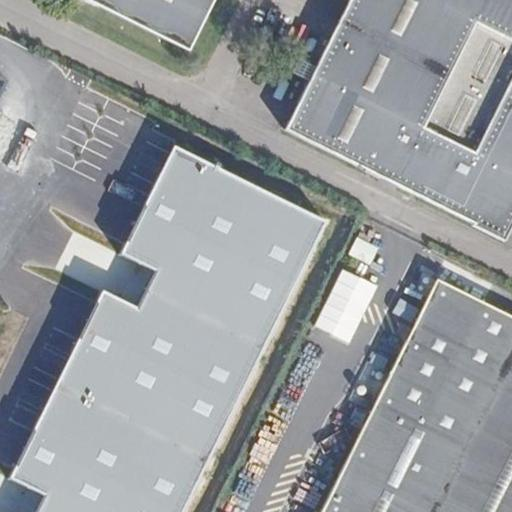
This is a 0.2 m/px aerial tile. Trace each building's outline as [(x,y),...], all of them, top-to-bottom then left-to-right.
[(215,0),(80,0),(189,53),(215,0)] [(399,188),(497,237),(499,234),(504,236),(511,219),(511,0),(351,0),(316,68),(299,60),(292,74),(310,83),(285,131),(382,180),(386,170),(404,179),(399,188)] [(180,511),(323,222),(172,148),(125,244),(119,255),(154,272),(136,308),(99,290),(94,301),(12,467),(7,477),(48,497),(40,511),(180,511)] [(386,170),(382,180),(399,188),(404,179),(386,170)] [(348,345),(374,286),(337,270),(311,329),(348,345)] [(511,511),(511,318),(437,281),(322,511),(511,511)]
